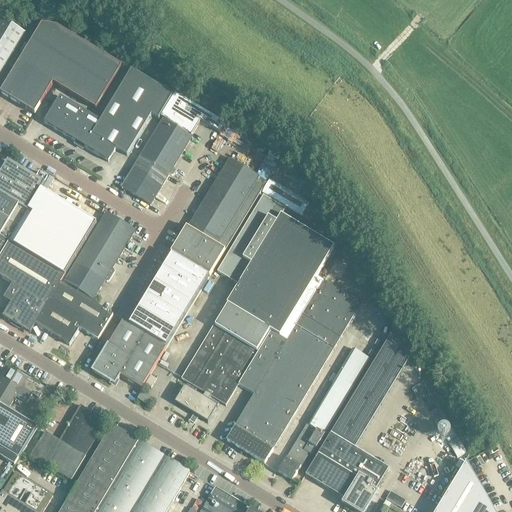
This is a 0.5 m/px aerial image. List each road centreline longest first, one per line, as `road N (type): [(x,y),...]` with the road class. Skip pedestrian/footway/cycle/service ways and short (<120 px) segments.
road 1 (unclassified): [(285,511),(0,336)]
road 2 (unclassified): [(0,137),(161,232)]
